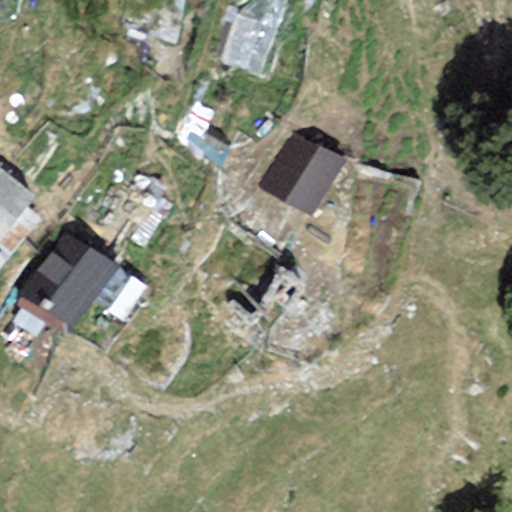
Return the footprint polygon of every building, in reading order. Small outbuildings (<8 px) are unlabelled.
[(116,21),(125,1),(122,0),(95,0),(91,10),(116,21)] [(292,133),(257,188),(311,218),(345,163),(292,133)] [(35,196),(0,168),(0,240),(25,208),(35,196)] [(25,208),(0,240),(0,259),(5,262),(40,220),(25,208)] [(91,305),(117,267),(64,233),(20,295),(62,322),(73,330),(91,305)] [(147,288),(117,267),(91,305),(121,326),(147,288)] [(62,322),(20,295),(13,306),(55,333),(62,322)]
